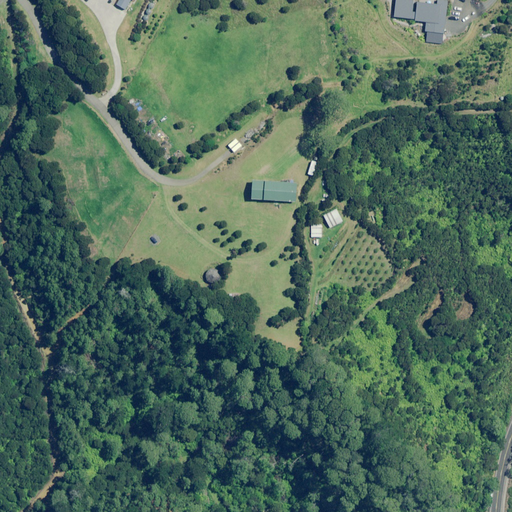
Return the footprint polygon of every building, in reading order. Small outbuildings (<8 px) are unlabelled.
[(119,0),(117,4),(126,10),(131,0),(133,0),(134,0),(133,0),(119,0)] [(414,1),(408,0),(397,0),(395,17),(414,19),(415,13),(412,12),(414,1)] [(445,34),(448,0),(444,0),(438,0),(438,5),(418,3),(416,21),(427,22),(426,31),(445,34)] [(316,146),(312,160),(318,161),(322,147),(316,146)] [(317,163),(312,161),(308,174),(313,176),(317,163)] [(298,183),(254,180),(253,199),(297,202),(298,183)] [(343,221),(337,209),(324,216),(330,228),(343,221)] [(322,237),(322,226),(312,226),(311,237),(322,237)] [(207,272),(206,273),(206,274),(206,275),(206,276),(206,277),(206,279),(207,280),(208,281),(209,282),(210,283),(211,283),(212,283),(214,283),(215,283),(216,283),(218,282),(219,281),(220,280),(220,279),(221,277),(221,276),(221,275),(221,274),(220,272),(219,271),(219,270),(217,269),(216,269),(215,268),(214,268),(212,268),(211,269),(210,269),(209,270),(208,271),(207,272)]
